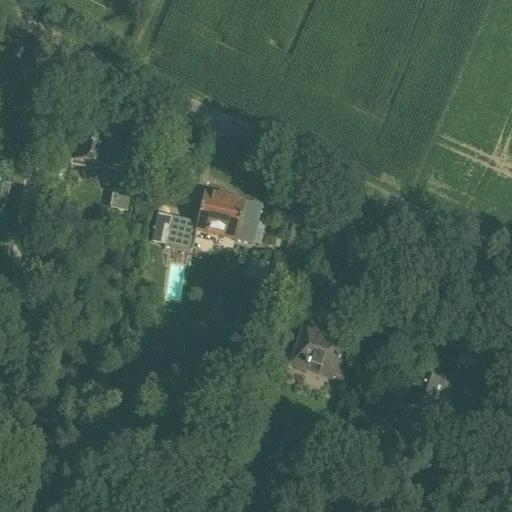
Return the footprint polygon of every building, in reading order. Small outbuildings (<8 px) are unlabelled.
[(75,133),(61,130),(55,162),(69,165),(75,133)] [(110,140),(75,133),(69,165),(70,165),(69,169),(83,172),(84,168),(104,172),(110,140)] [(123,142),(110,140),(104,172),(118,174),(123,142)] [(109,211),(123,211),(124,194),(110,193),(109,211)] [(243,205),(203,196),(196,227),(197,228),(196,234),(234,244),(243,205)] [(261,209),(243,205),(234,244),(253,247),(261,209)] [(184,224),(170,220),(164,250),(178,253),(184,224)] [(196,227),(184,224),(178,253),(191,256),(196,234),(197,228),(196,227)] [(267,267),(252,263),(248,279),(264,283),(267,267)] [(346,341),(306,327),(291,369),(331,383),(332,381),(346,341)] [(346,341),(332,381),(343,386),(357,345),(346,341)] [(448,389),(419,379),(408,410),(437,420),(448,389)]
